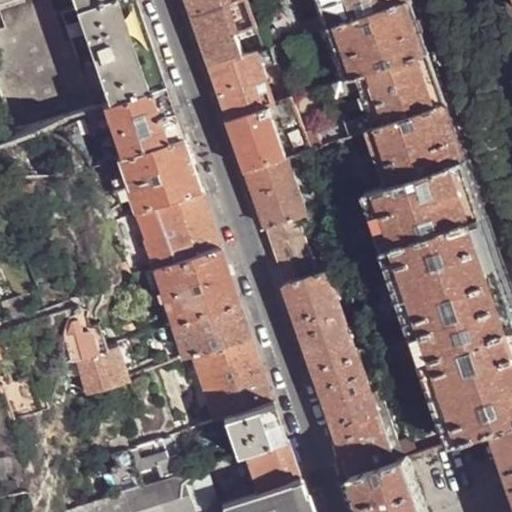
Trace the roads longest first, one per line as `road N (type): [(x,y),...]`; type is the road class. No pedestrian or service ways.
road 1 (residential): [(163,0),(339,511)]
road 2 (trunk): [(348,511),(0,146)]
road 3 (trunk): [(0,146),(348,511)]
